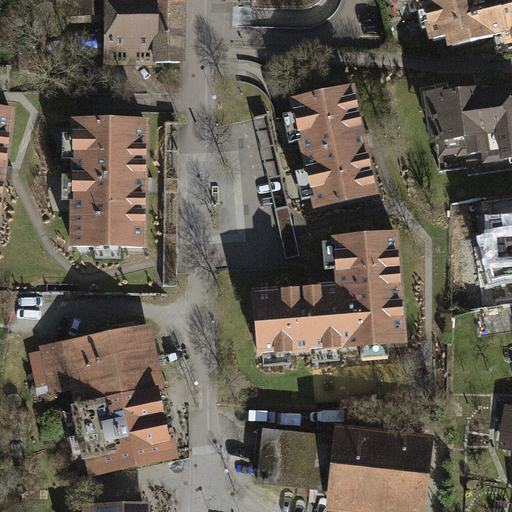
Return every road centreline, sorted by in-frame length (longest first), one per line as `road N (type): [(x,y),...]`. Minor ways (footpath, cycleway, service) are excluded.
road 1 (residential): [(200,478),(207,0)]
road 2 (unknown): [(207,106),(55,111),(36,135),(29,238)]
